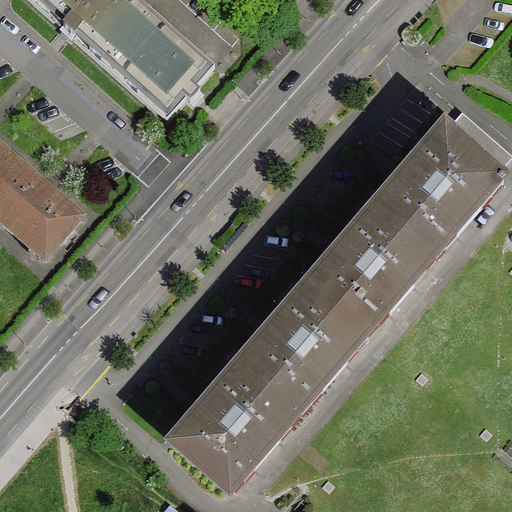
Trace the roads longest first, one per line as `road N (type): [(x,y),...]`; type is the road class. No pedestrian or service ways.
road 1 (primary): [(192,206),(0,421)]
road 2 (primary): [(380,0),(192,206)]
road 3 (residential): [(0,31),(192,206)]
